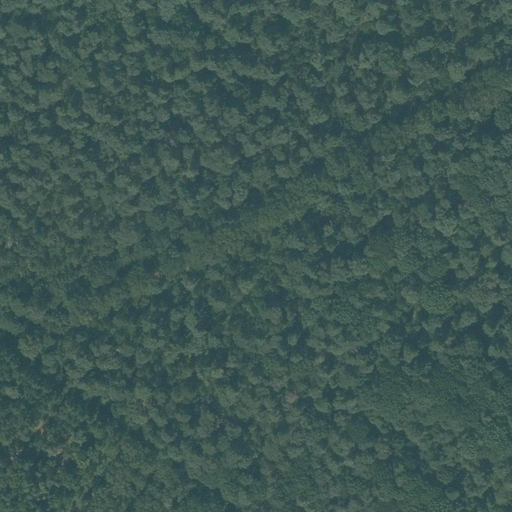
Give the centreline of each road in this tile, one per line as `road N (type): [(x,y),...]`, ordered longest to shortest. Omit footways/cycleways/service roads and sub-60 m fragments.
road 1 (track): [(511,289),(344,160),(194,0)]
road 2 (track): [(0,319),(148,441),(250,511)]
